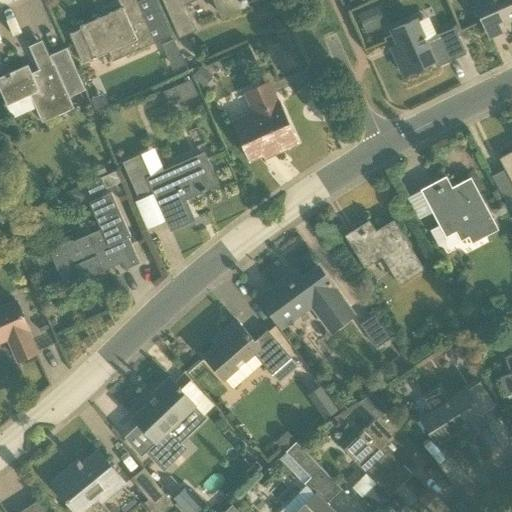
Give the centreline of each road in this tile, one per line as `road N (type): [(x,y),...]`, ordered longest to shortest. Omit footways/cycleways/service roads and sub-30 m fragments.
road 1 (residential): [(0,449),(227,250),(380,147)]
road 2 (residential): [(380,147),(511,81)]
road 3 (residential): [(380,147),(329,38)]
